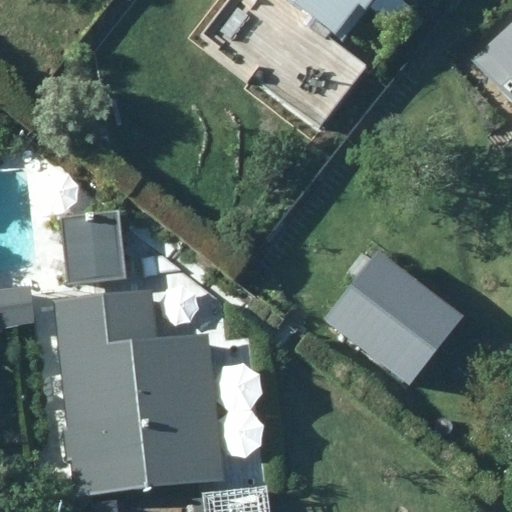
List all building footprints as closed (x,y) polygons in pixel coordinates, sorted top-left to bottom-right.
[(290,0),(337,35),(360,5),(367,10),(374,0),(290,0)] [(511,28),(475,63),(511,101),(511,28)] [(82,239),(86,289),(136,286),(133,235),(82,239)] [(328,334),(413,399),(462,334),(376,270),(328,334)] [(55,319),(53,285),(20,288),(21,320),(55,319)] [(208,333),(59,352),(72,456),(84,455),(89,499),(226,481),(208,333)]
